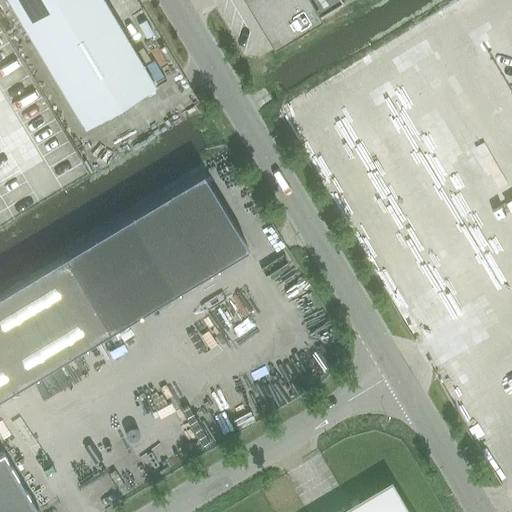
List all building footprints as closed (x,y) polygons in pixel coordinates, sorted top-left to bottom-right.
[(8,0),(85,127),(155,85),(103,0),(8,0)] [(248,0),(272,40),(274,43),(277,42),(276,41),(340,3),(343,2),(342,0),(248,0)] [(64,254),(0,292),(0,511),(39,511),(4,453),(0,454),(0,395),(110,329),(248,247),(202,172),(64,254)] [(309,281),(282,287),(287,311),(314,305),(309,281)] [(300,315),(306,332),(320,327),(315,310),(300,315)] [(410,511),(391,479),(335,511),(410,511)]
